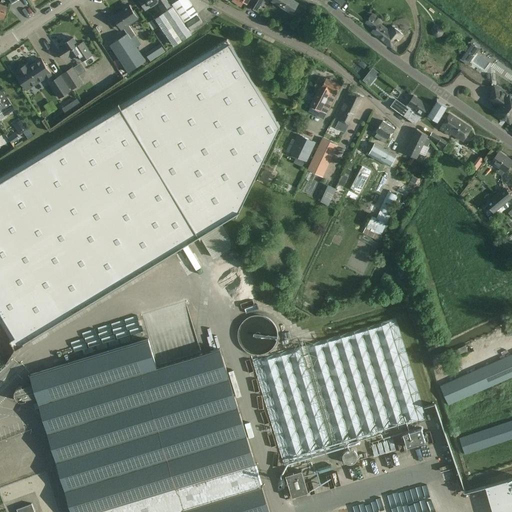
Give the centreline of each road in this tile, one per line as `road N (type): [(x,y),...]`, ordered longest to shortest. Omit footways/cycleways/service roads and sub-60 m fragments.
road 1 (unclassified): [(511,142),(323,0)]
road 2 (residential): [(411,126),(353,75),(217,0)]
